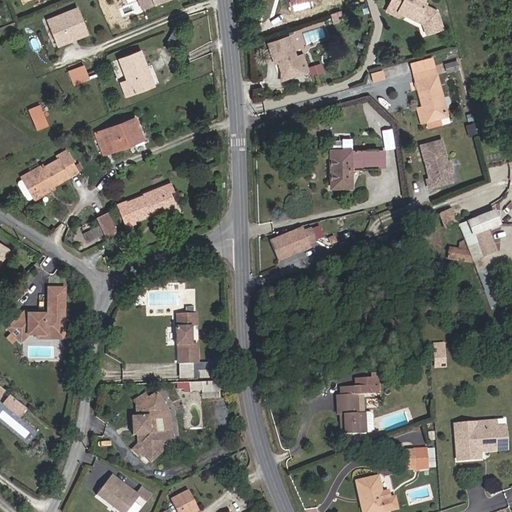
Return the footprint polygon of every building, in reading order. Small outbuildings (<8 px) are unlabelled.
[(136,0),(141,11),(167,0),(136,0)] [(307,0),(291,0),(294,9),(309,5),(307,0)] [(423,2),(424,0),(391,0),(389,5),(397,9),(396,11),(403,15),(416,22),(417,21),(422,23),(426,34),(443,28),(437,12),(424,6),(423,2)] [(396,11),(397,9),(389,5),(386,12),(396,17),(403,15),(396,11)] [(84,36),(79,25),(83,23),(77,7),(46,18),(54,39),(64,35),(67,43),(84,36)] [(84,36),(88,35),(83,23),(79,25),(84,36)] [(308,43),(324,35),(319,26),(303,34),(308,43)] [(303,52),(296,54),(288,34),(267,42),(273,58),(279,56),(281,60),(284,69),(288,74),(300,69),(301,72),(310,69),(303,52)] [(57,47),(67,43),(64,35),(54,39),(57,47)] [(126,96),(154,86),(141,51),(119,59),(128,81),(121,83),(126,96)] [(446,72),(458,69),(456,61),(444,65),(446,72)] [(69,71),(72,79),(86,73),(83,66),(69,71)] [(415,81),(435,76),(432,66),(411,72),(414,82),(415,81)] [(284,69),(281,80),(301,72),(300,69),(288,74),(284,69)] [(372,72),(373,80),(385,78),(383,70),(372,72)] [(74,84),(88,79),(86,73),(72,79),(74,84)] [(438,118),(446,116),(435,76),(415,81),(423,108),(421,108),(424,122),(426,121),(427,124),(428,129),(440,126),(438,118)] [(363,103),(343,108),(346,118),(366,113),(363,103)] [(36,129),(47,125),(40,106),(28,110),(36,129)] [(426,121),(424,122),(421,108),(416,110),(420,126),(427,124),(426,121)] [(135,118),(95,133),(103,155),(134,144),(135,147),(145,144),(135,118)] [(466,133),(473,131),(471,124),(464,126),(466,133)] [(450,164),(447,161),(441,141),(420,147),(424,164),(427,164),(428,167),(425,169),(428,179),(425,180),(427,189),(451,183),(449,175),(452,172),(450,164)] [(377,168),(377,151),(377,150),(335,150),(335,169),(331,169),(331,188),(351,187),(351,169),(377,168)] [(58,159),(20,182),(19,184),(27,199),(30,200),(34,197),(77,173),(65,152),(57,156),(58,159)] [(172,210),(175,202),(171,192),(175,191),(171,181),(143,192),(144,194),(127,200),(126,199),(116,204),(126,228),(136,223),(136,222),(151,215),(150,213),(155,211),(157,216),(172,210)] [(446,228),(457,224),(451,208),(440,213),(446,228)] [(473,235),(499,225),(493,211),(468,221),(473,235)] [(105,236),(116,231),(107,213),(97,217),(105,236)] [(94,238),(102,235),(99,226),(90,230),(94,238)] [(302,227),(270,241),(279,261),(292,255),(293,253),(295,252),(297,253),(311,247),(309,243),(317,240),(311,228),(304,231),(302,227)] [(85,242),(94,238),(90,230),(81,234),(85,242)] [(493,231),(477,237),(485,259),(501,253),(493,231)] [(0,264),(9,250),(0,244),(0,264)] [(451,247),(450,259),(459,259),(459,248),(451,247)] [(376,259),(382,265),(392,255),(387,249),(376,259)] [(423,290),(434,286),(433,274),(424,280),(414,270),(407,276),(419,285),(410,295),(419,301),(423,290)] [(66,329),(66,289),(50,289),(51,315),(38,316),(34,319),(28,313),(11,330),(24,343),(31,336),(40,336),(57,335),(56,329),(66,329)] [(191,315),(182,315),(183,326),(181,326),(182,345),(183,345),(187,345),(188,354),(184,354),(184,362),(188,362),(199,362),(203,362),(202,344),(198,344),(197,326),(202,326),(201,314),(199,314),(198,307),(191,307),(191,315)] [(67,339),(66,329),(56,329),(57,335),(40,336),(41,339),(67,339)] [(451,365),(450,351),(442,351),(442,365),(451,365)] [(223,368),(223,361),(213,361),(214,371),(223,370),(223,368)] [(199,378),(199,362),(188,362),(188,378),(199,378)] [(270,382),(296,375),(294,370),(268,376),(270,382)] [(357,413),(356,394),(378,393),(377,373),(370,373),(370,378),(355,378),(355,386),(340,387),(340,395),(336,395),(337,415),(347,415),(348,434),(370,433),(372,431),(371,415),(369,412),(357,413)] [(224,390),(223,381),(206,382),(206,391),(224,390)] [(204,391),(203,382),(181,382),(182,389),(188,389),(188,393),(194,393),(194,395),(204,394),(204,391)] [(147,402),(139,408),(141,416),(136,417),(138,426),(141,425),(141,431),(138,432),(140,439),(144,438),(145,445),(138,455),(145,460),(149,455),(158,462),(173,440),(168,409),(155,394),(147,402)] [(21,416),(27,406),(8,395),(2,404),(21,416)] [(139,408),(147,402),(144,398),(136,405),(139,408)] [(496,422),(455,425),(457,461),(480,459),(479,448),(484,448),(484,451),(495,451),(494,440),(506,439),(504,420),(496,421),(496,422)] [(507,450),(506,439),(494,440),(495,451),(507,450)] [(414,469),(427,468),(426,448),(412,449),(414,469)] [(135,492),(111,473),(95,493),(118,511),(125,511),(136,497),(144,503),(150,495),(139,486),(135,492)] [(387,491),(380,492),(377,477),(355,481),(359,499),(364,498),(366,511),(381,511),(396,509),(394,500),(389,501),(387,491)] [(180,511),(181,511),(197,504),(190,490),(174,498),(180,511)]
